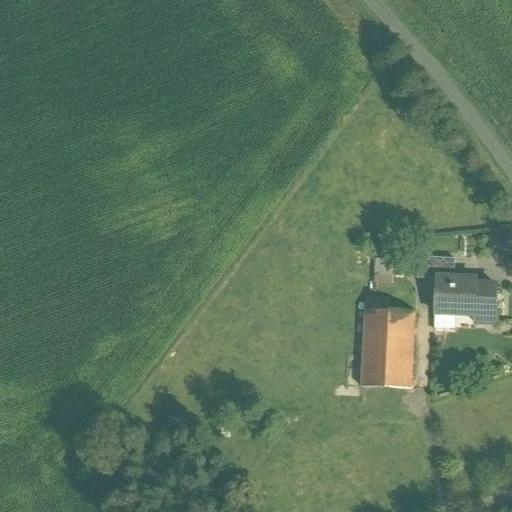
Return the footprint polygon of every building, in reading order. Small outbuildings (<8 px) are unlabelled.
[(437,279),(455,280),(455,260),(419,259),(419,280),(436,281),(437,279)] [(404,262),(376,261),(376,274),(403,275),(404,262)] [(478,317),(478,287),(478,281),(455,280),(437,279),(436,281),(436,315),(475,317),(478,317)] [(478,317),(475,317),(475,325),(498,326),(499,288),(478,287),(478,317)] [(416,314),(367,312),(364,355),(363,389),(412,391),(416,314)]
